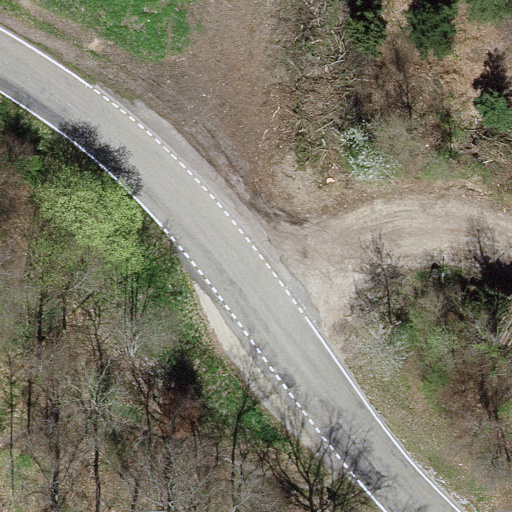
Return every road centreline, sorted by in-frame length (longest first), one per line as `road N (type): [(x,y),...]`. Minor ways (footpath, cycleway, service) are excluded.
road 1 (tertiary): [(419,511),(366,457),(220,248),(106,127),(0,55)]
road 2 (track): [(511,256),(406,235),(258,301)]
road 3 (track): [(0,330),(67,285),(220,248)]
